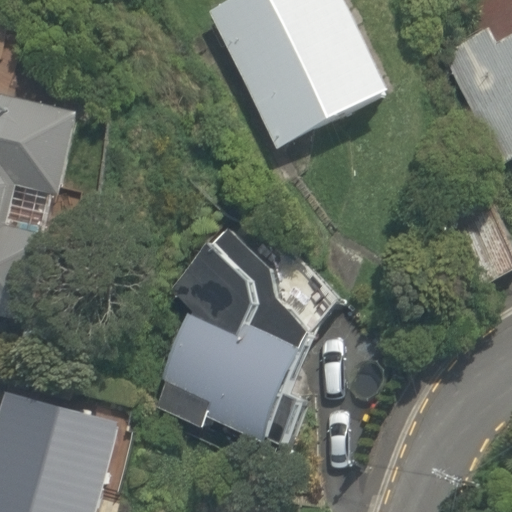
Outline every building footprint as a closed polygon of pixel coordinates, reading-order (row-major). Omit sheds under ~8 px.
[(432,118),(372,0),(299,0),(228,23),(296,169),(432,118)] [(495,23),(448,42),(506,190),(511,187),(511,56),(509,58),(495,23)] [(0,333),(41,343),(75,198),(87,201),(104,131),(0,106),(0,333)] [(207,327),(169,412),(324,482),(368,385),(292,351),(287,362),(207,327)] [(144,511),(162,449),(40,415),(13,511),(144,511)]
